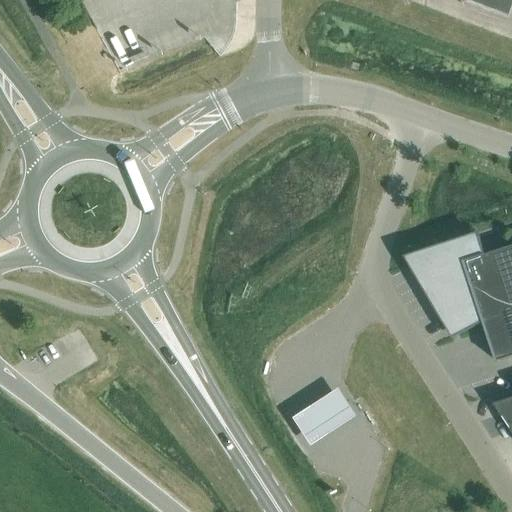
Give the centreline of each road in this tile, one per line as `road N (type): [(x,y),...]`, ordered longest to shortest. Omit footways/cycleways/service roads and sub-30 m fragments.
road 1 (unclassified): [(422,115),(369,274),(511,495)]
road 2 (unclassified): [(173,511),(0,373)]
road 3 (primary): [(95,270),(117,286),(211,422),(223,427)]
road 4 (primary): [(223,427),(224,415),(135,248)]
road 5 (unclassified): [(268,88),(342,90),(422,115)]
road 6 (unclassified): [(228,106),(213,103),(115,155)]
road 7 (unclassified): [(147,195),(173,161),(225,122),(228,106)]
